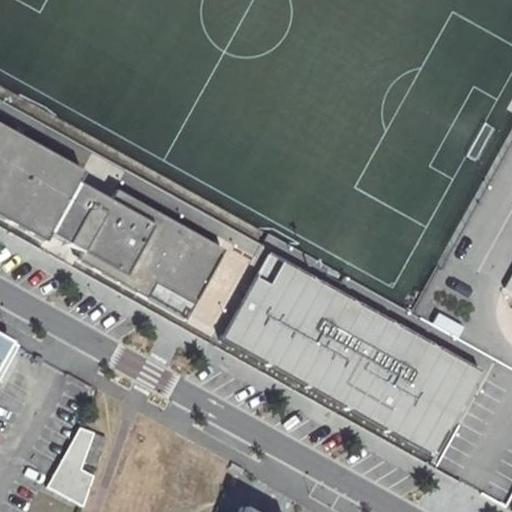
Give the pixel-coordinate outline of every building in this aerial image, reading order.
[(78,256),(186,316),(188,314),(219,258),(217,257),(185,239),(189,233),(177,227),(174,233),(111,198),(108,203),(76,185),(79,180),(0,136),(0,212),(65,249),(67,246),(80,253),(78,256)] [(479,373),(267,255),(259,270),(223,335),(220,342),(431,460),(479,373)] [(511,274),(503,290),(511,294),(511,274)] [(457,340),(463,326),(436,313),(429,327),(457,340)] [(0,341),(0,381),(17,351),(0,341)] [(78,473),(91,437),(76,432),(59,462),(78,473)] [(85,457),(96,461),(104,442),(91,438),(85,457)] [(59,462),(44,491),(80,510),(91,480),(78,473),(59,462)]
